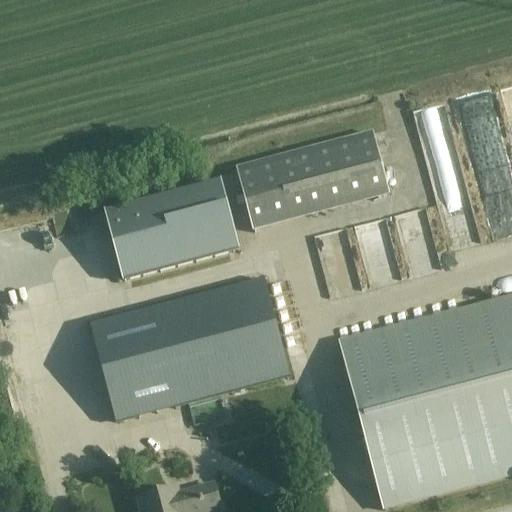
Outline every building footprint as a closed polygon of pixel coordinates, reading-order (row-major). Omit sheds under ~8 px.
[(511,145),(511,89),(499,92),(511,145)] [(486,241),(511,234),(511,220),(482,92),(452,99),(486,241)] [(436,106),(407,113),(429,211),(458,204),(436,106)] [(373,135),(238,171),(255,234),(390,198),(373,135)] [(217,186),(106,216),(124,282),(235,252),(217,186)] [(407,279),(436,270),(417,209),(389,218),(407,279)] [(469,218),(438,224),(443,252),(474,246),(469,218)] [(377,220),(350,228),(370,289),(397,280),(377,220)] [(311,237),(328,299),(356,292),(339,229),(311,237)] [(66,234),(66,244),(84,244),(84,234),(66,234)] [(94,329),(119,423),(288,378),(263,284),(94,329)] [(366,437),(385,511),(387,511),(511,479),(511,298),(341,344),(361,419),(358,423),(357,427),(358,432),(361,436),(366,437)] [(178,491),(139,502),(142,511),(221,511),(215,487),(179,496),(178,491)]
